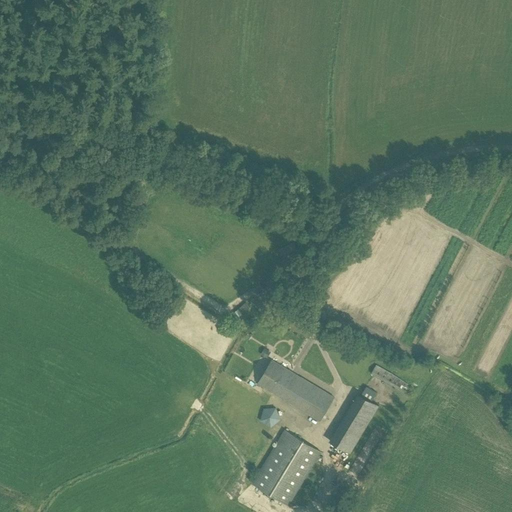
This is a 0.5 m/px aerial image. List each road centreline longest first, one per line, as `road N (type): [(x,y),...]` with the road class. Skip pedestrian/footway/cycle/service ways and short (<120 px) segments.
road 1 (track): [(299,192),(138,132),(0,94)]
road 2 (unclassified): [(511,148),(440,154),(355,190),(337,209)]
